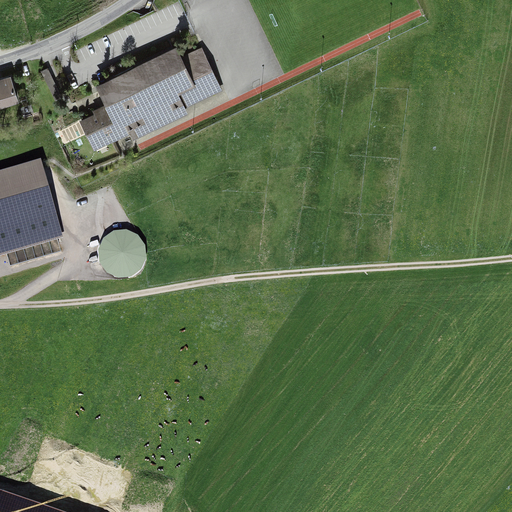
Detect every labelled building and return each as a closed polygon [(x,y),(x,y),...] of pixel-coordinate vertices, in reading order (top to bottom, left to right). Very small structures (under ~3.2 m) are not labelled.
[(175,49),(99,85),(110,108),(82,122),(93,144),(104,139),(106,142),(135,127),(138,135),(185,112),(183,106),(220,89),(201,50),(180,60),(175,49)] [(56,101),(62,98),(48,68),(41,71),(56,101)] [(10,77),(0,80),(0,105),(17,100),(10,77)] [(37,166),(0,177),(0,250),(56,235),(37,166)] [(59,511),(0,492),(0,511),(59,511)]
